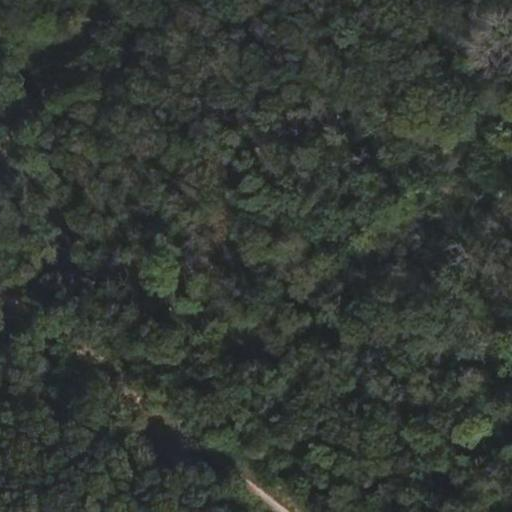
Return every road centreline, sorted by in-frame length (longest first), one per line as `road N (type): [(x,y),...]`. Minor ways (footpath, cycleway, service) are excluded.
road 1 (track): [(0,275),(298,511)]
road 2 (unknown): [(116,0),(0,163)]
